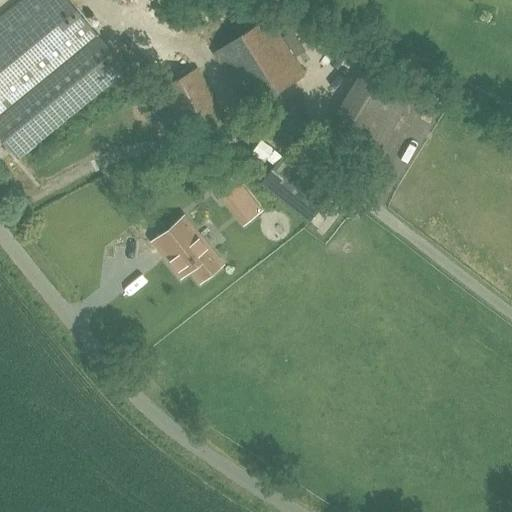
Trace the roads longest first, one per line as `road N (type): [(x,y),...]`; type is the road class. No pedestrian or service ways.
road 1 (unclassified): [(288,511),(155,416),(0,230)]
road 2 (track): [(511,310),(376,210)]
